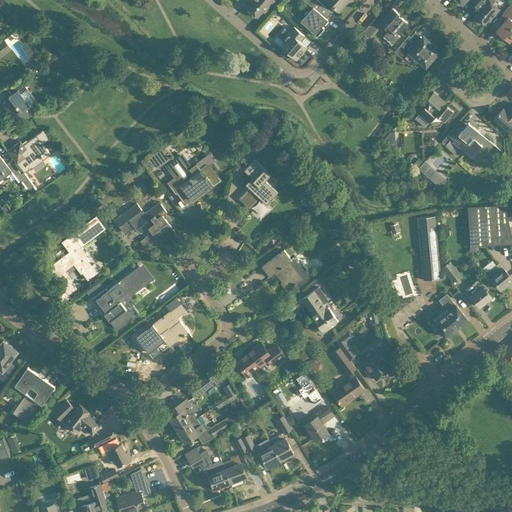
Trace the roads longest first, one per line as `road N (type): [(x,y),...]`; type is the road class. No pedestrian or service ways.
road 1 (residential): [(213,0),(300,73),(370,0)]
road 2 (residential): [(133,405),(221,340),(226,320),(203,280)]
road 3 (residential): [(511,504),(379,496),(351,469)]
road 4 (unclassified): [(133,405),(0,305)]
road 5 (tertiary): [(389,431),(511,325)]
road 6 (unclassified): [(466,32),(495,57),(496,68),(473,90),(446,61)]
road 7 (unclassified): [(188,511),(168,458),(133,405)]
